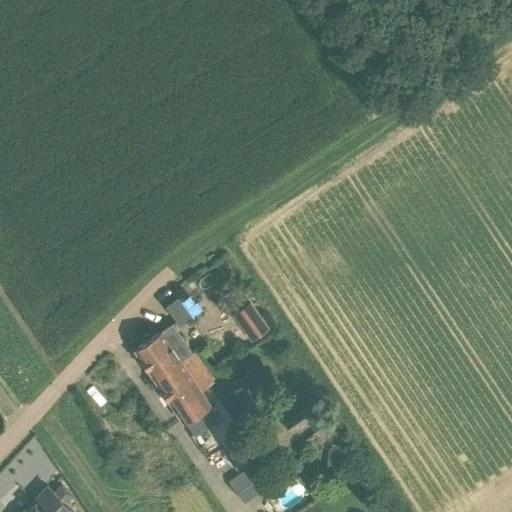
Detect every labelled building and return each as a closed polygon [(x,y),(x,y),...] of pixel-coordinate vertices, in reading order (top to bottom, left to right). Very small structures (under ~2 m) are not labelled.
[(182,303),(193,318),(201,312),(190,297),(182,303)] [(178,298),(167,306),(181,326),(193,318),(178,298)] [(252,301),(234,314),(252,340),(270,327),(252,301)] [(155,378),(192,352),(173,323),(135,348),(155,378)] [(202,390),(213,383),(215,381),(195,351),(192,352),(155,378),(175,408),(185,423),(185,422),(186,424),(195,436),(219,419),(210,406),(211,405),(202,390)] [(283,419),(292,433),(320,414),(312,401),(283,419)] [(330,447),(326,467),(344,469),(347,450),(330,447)] [(277,479),(263,457),(230,479),(245,501),(277,479)] [(75,511),(76,511),(48,485),(22,511),(75,511)]
